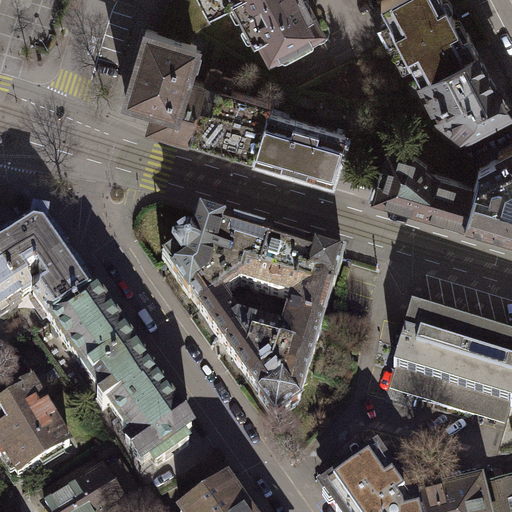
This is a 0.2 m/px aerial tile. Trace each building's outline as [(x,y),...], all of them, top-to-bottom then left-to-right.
[(176,0),(169,4),(177,18),(191,28),(236,4),(233,0),(176,0)] [(233,0),(236,4),(253,37),(259,34),(270,54),(321,27),(306,0),(233,0)] [(446,0),(383,0),(381,1),(420,76),(475,47),(466,31),(463,32),(446,0)] [(126,94),(155,103),(149,122),(189,135),(205,81),(186,76),(191,59),(197,42),(155,29),(146,27),(126,94)] [(507,107),(475,47),(420,76),(439,111),(462,131),(507,107)] [(189,135),(253,153),(266,110),(269,101),(231,89),(235,77),(223,73),(224,69),(210,65),(205,81),(189,135)] [(345,133),(266,110),(253,153),(332,176),(345,133)] [(475,185),(466,216),(507,229),(511,230),(511,142),(498,150),(500,155),(480,165),(475,185)] [(411,153),(388,147),(376,191),(466,216),(475,185),(425,171),(427,165),(411,153)] [(192,297),(202,312),(222,297),(240,285),(255,289),(270,238),(199,216),(193,237),(188,238),(174,248),(174,250),(161,260),(187,297),(192,297)] [(0,314),(30,295),(51,323),(94,294),(81,275),(46,224),(47,220),(33,217),(33,222),(0,243),(0,314)] [(288,314),(321,324),(341,259),(270,238),(255,289),(292,300),(288,314)] [(189,433),(94,294),(51,323),(102,398),(97,402),(103,411),(110,406),(132,438),(126,442),(142,466),(151,460),(156,468),(189,445),(183,437),(189,433)] [(202,312),(251,383),(273,367),(283,332),(238,319),(222,297),(202,312)] [(409,321),(394,370),(439,383),(436,393),(433,403),(474,416),(480,398),(511,407),(511,342),(412,312),(409,321)] [(321,324),(288,314),(283,332),(273,367),(251,383),(259,394),(257,395),(275,421),(299,403),(321,324)] [(37,380),(0,401),(0,459),(1,461),(5,458),(18,478),(71,446),(55,416),(37,380)] [(339,511),(418,511),(416,503),(410,504),(376,455),(358,467),(356,464),(346,472),(348,474),(325,491),(339,511)] [(103,473),(123,507),(142,496),(126,469),(120,473),(115,466),(103,473)] [(103,473),(45,508),(47,511),(114,511),(123,507),(103,473)] [(511,511),(511,478),(495,483),(501,511),(511,511)] [(485,511),(501,511),(495,483),(479,487),(485,511)] [(246,511),(227,484),(187,511),(246,511)] [(485,511),(479,487),(416,503),(418,511),(485,511)]
